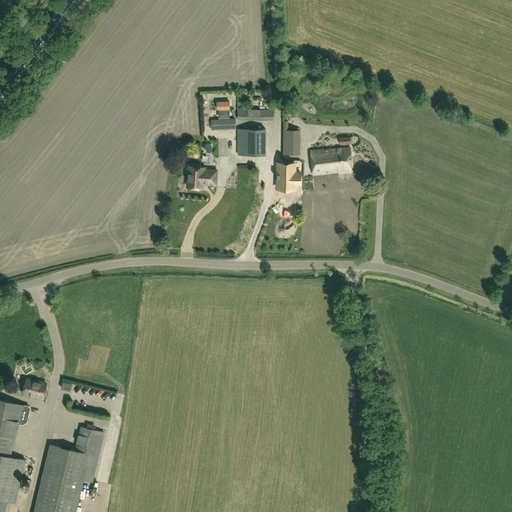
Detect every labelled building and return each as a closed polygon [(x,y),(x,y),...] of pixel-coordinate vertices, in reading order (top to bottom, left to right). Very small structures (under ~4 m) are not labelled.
[(238,110),(238,120),(274,120),(274,110),(238,110)] [(211,120),(212,130),(236,129),(235,119),(211,120)] [(285,121),(284,154),(300,154),(301,130),(289,130),(289,121),(285,121)] [(265,155),(265,129),(238,129),(238,155),(265,155)] [(351,148),(312,150),(315,173),(339,172),(340,173),(352,172),(351,148)] [(300,184),(301,172),(295,172),(295,163),(278,163),(277,189),(294,189),(294,183),(300,184)] [(204,168),(189,166),(188,168),(187,169),(186,172),(188,173),(187,188),(202,189),(203,183),(205,183),(205,184),(215,185),(216,171),(204,170),(204,168)] [(100,372),(104,347),(88,345),(86,362),(78,361),(76,375),(89,377),(90,371),(100,372)] [(23,393),(43,398),(47,384),(27,379),(23,393)] [(72,384),(63,382),(62,388),(70,390),(72,384)] [(10,455),(19,417),(23,418),(22,422),(25,422),(27,421),(30,408),(29,407),(0,399),(0,500),(15,503),(25,459),(10,455)] [(51,444),(34,511),(75,511),(84,480),(92,482),(104,432),(82,427),(76,450),(51,444)] [(19,503),(17,511),(23,511),(25,504),(19,503)]
